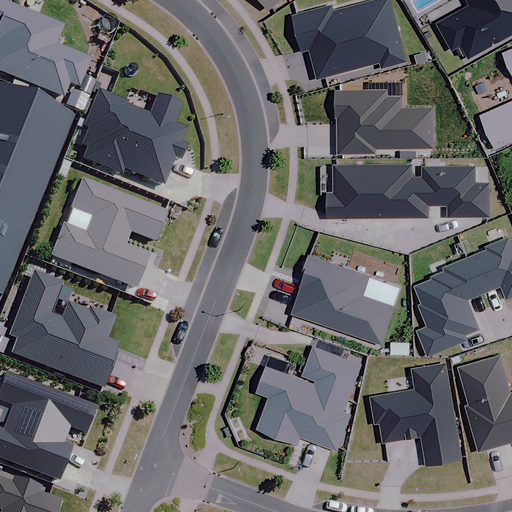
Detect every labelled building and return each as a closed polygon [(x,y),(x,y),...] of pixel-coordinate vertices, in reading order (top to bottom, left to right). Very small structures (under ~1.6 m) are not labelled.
[(258,0),(266,9),(277,0),(258,0)] [(329,6),(290,16),(299,52),(308,50),(315,78),(378,62),(379,68),(403,62),(387,0),(373,0),(331,11),(329,6)] [(511,0),(463,0),(467,5),(434,24),(449,50),(458,45),(466,59),(511,32),(511,0)] [(64,27),(0,1),(0,33),(2,35),(0,38),(0,73),(64,98),(70,84),(80,88),(91,59),(56,46),(64,27)] [(101,13),(82,7),(76,25),(94,32),(101,13)] [(511,101),(477,116),(492,149),(511,140),(511,49),(501,54),(511,78),(511,77),(511,101)] [(0,294),(6,297),(73,117),(0,90),(0,294)] [(89,97),(73,91),(67,106),(83,112),(89,97)] [(90,129),(84,145),(88,147),(84,160),(123,175),(125,170),(165,185),(176,158),(182,160),(187,147),(181,144),(187,129),(175,125),(182,105),(158,96),(151,115),(127,106),(128,102),(99,91),(85,127),(90,129)] [(335,118),(336,154),(372,154),(372,149),(432,148),(432,109),(400,109),(400,98),(385,98),(385,91),(332,91),(332,118),(335,118)] [(420,218),(420,177),(410,177),(410,164),(332,165),(332,194),(325,194),(325,219),(420,218)] [(420,177),(420,218),(427,218),(426,206),(444,205),(444,218),(487,218),(487,182),(473,183),(473,166),(420,167),(420,177)] [(167,213),(83,182),(73,209),(94,217),(88,234),(65,225),(53,258),(137,288),(149,256),(125,247),(131,232),(157,242),(167,213)] [(466,257),(482,294),(498,287),(504,300),(511,296),(511,250),(506,237),(484,247),(485,249),(466,257)] [(366,276),(307,255),(296,286),(299,287),(290,313),(380,345),(393,308),(359,296),(366,276)] [(482,294),(466,257),(442,268),(443,271),(429,277),(430,279),(412,287),(420,304),(416,306),(425,327),(415,331),(425,356),(464,340),(462,336),(478,329),(466,300),(482,294)] [(64,283),(35,273),(11,337),(18,339),(13,354),(105,388),(121,345),(108,340),(117,318),(89,308),(88,312),(67,304),(73,287),(64,283)] [(297,437),(334,451),(347,415),(341,413),(358,365),(311,348),(300,380),(263,367),(254,392),(267,397),(255,431),(294,445),(297,437)] [(497,354),(455,367),(467,406),(463,408),(477,452),(511,441),(511,394),(509,395),(497,354)] [(460,460),(444,363),(410,369),(413,390),(369,397),(373,424),(378,423),(381,443),(420,436),(424,466),(460,460)] [(97,407),(7,374),(0,392),(0,460),(59,483),(73,447),(65,444),(71,428),(87,434),(97,407)] [(58,511),(62,502),(39,494),(42,487),(15,478),(12,484),(0,480),(0,509),(3,510),(1,511),(58,511)]
